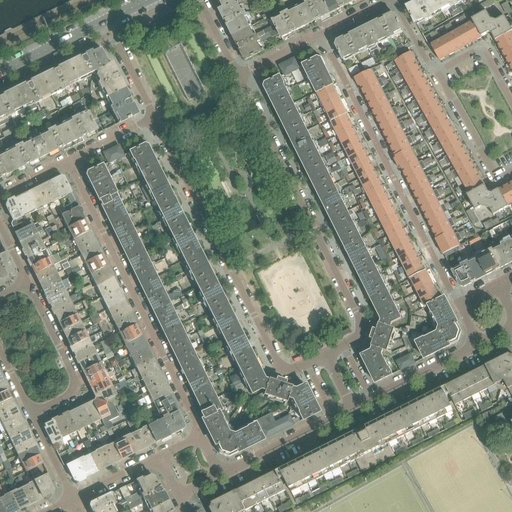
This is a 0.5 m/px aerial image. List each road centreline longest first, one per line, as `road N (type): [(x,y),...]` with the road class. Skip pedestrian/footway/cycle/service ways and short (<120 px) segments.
road 1 (residential): [(323,353),(358,334),(359,324),(239,74)]
road 2 (residential): [(153,118),(274,360),(285,369),(323,353)]
road 3 (residential): [(200,435),(69,162)]
road 4 (residential): [(457,303),(320,35)]
road 5 (residential): [(30,413),(73,391),(74,379),(25,282)]
road 6 (residential): [(220,475),(351,409)]
road 7 (residential): [(351,409),(478,345)]
road 8 (residential): [(436,75),(488,169),(511,168)]
